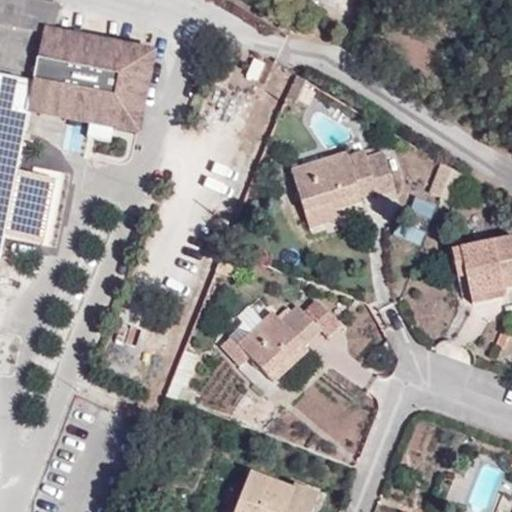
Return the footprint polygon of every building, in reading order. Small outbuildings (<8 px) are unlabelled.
[(30,0),(0,0),(0,258),(29,109),(128,129),(144,54),(53,37),(61,6),(30,0)] [(511,0),(497,0),(490,12),(500,18),(508,24),(511,17),(511,0)] [(292,171),(306,220),(335,211),(361,203),(360,199),(378,194),(379,198),(396,193),(383,153),(367,158),(365,151),(348,157),(346,154),(292,171)] [(335,211),(306,220),(309,229),(338,220),(335,211)] [(511,236),(452,251),(457,279),(467,277),(471,298),(504,291),(511,289),(511,236)] [(504,291),(471,298),(472,304),(505,297),(504,291)] [(282,322),(272,313),(239,346),(233,338),(221,347),(238,367),(250,357),(274,384),(309,352),(305,348),(321,331),(328,338),(340,328),(317,303),(305,314),(297,307),(282,322)] [(236,511),(313,511),(320,495),(295,485),(293,490),(251,474),(236,511)]
